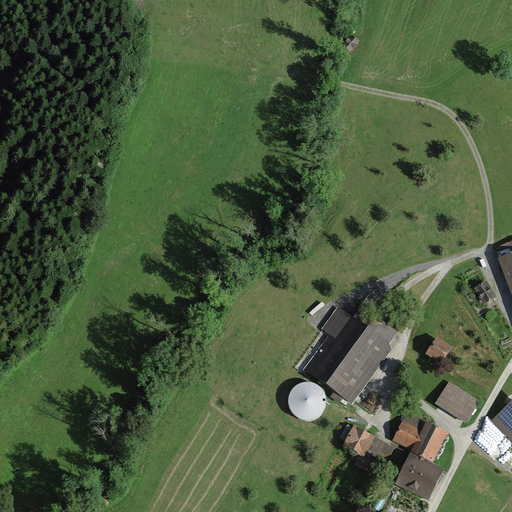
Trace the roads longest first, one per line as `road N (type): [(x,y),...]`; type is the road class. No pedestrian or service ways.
road 1 (track): [(488,249),(484,179),(454,117),(437,104),(320,80)]
road 2 (track): [(467,439),(418,401),(402,379),(402,351),(448,266),(488,249)]
road 3 (track): [(431,511),(511,366)]
